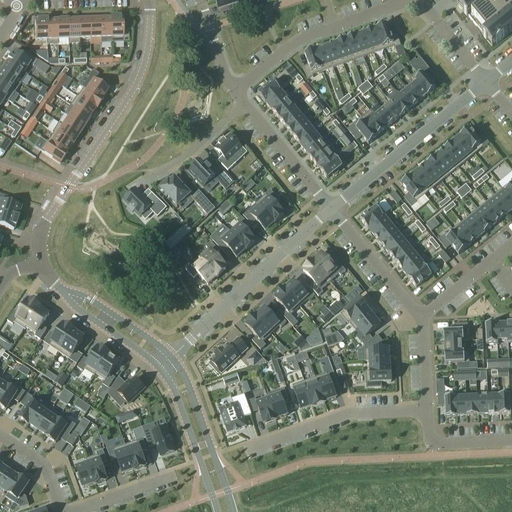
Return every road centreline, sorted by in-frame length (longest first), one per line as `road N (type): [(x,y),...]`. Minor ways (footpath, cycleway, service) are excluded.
road 1 (tertiary): [(148,0),(141,76),(43,223),(40,264)]
road 2 (residential): [(171,358),(329,209)]
road 3 (residential): [(329,209),(484,83)]
road 4 (residential): [(253,447),(350,414),(426,410)]
road 5 (tertiary): [(232,511),(171,358)]
road 6 (tertiary): [(159,369),(216,511)]
road 7 (residential): [(329,209),(420,318)]
road 8 (tertiary): [(171,358),(55,286)]
road 9 (residential): [(243,105),(329,209)]
road 10 (tertiary): [(55,286),(159,369)]
road 11 (residential): [(146,190),(243,105)]
